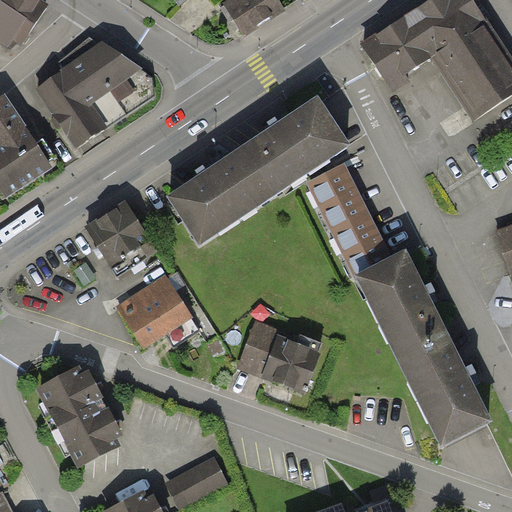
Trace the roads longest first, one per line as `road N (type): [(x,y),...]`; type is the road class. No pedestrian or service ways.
road 1 (residential): [(20,336),(511,509)]
road 2 (residential): [(511,391),(330,30)]
road 3 (primary): [(236,93),(0,250)]
road 4 (residential): [(96,6),(236,93)]
road 5 (residential): [(0,388),(62,511)]
road 6 (residential): [(96,6),(0,82)]
